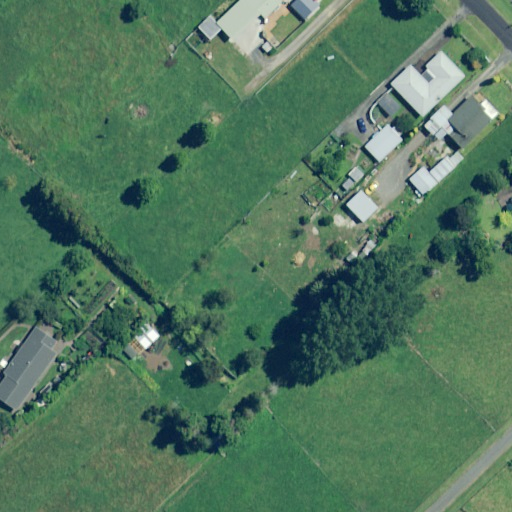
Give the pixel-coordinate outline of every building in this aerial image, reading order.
[(240,0),(218,23),(210,16),(198,28),(211,41),(222,29),(234,41),(262,13),(266,17),(281,2),(279,0),(240,0)] [(295,0),(288,7),(304,23),(321,7),(316,2),(317,0),(295,0)] [(465,76),(441,52),(426,67),(437,78),(429,85),(411,66),(391,85),(423,117),(465,76)] [(401,105),(386,92),(376,102),(391,116),(401,105)] [(480,107),(470,98),(452,115),(445,107),(425,126),(440,142),(448,134),(462,149),(499,113),(487,101),(480,107)] [(403,141),(389,125),(365,147),(380,163),(403,141)] [(439,183),(424,166),(409,179),(425,196),(439,183)] [(365,175),(356,167),(348,176),(350,178),(343,186),(348,192),(365,175)] [(357,216),(348,206),(341,213),(350,223),(357,216)] [(361,253),(356,260),(364,266),(381,242),(373,236),(361,253)] [(356,260),(361,253),(354,248),(345,260),(353,265),(356,260)] [(112,297),(107,303),(119,315),(125,310),(112,297)] [(133,349),(140,356),(162,336),(151,324),(135,339),(139,344),(133,349)] [(60,343),(39,329),(6,376),(8,377),(0,389),(0,399),(20,413),(59,355),(54,351),(60,343)] [(232,349),(222,355),(229,367),(239,361),(232,349)]
